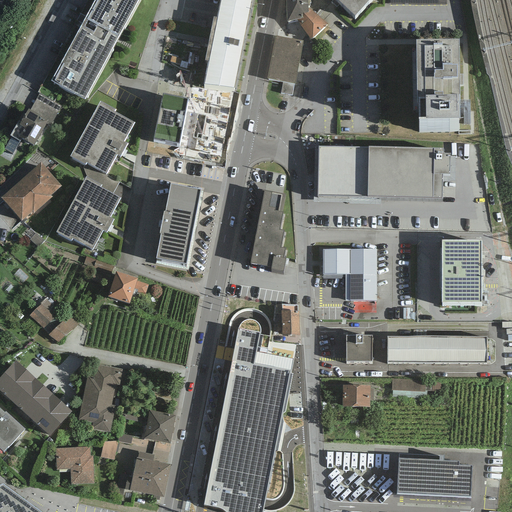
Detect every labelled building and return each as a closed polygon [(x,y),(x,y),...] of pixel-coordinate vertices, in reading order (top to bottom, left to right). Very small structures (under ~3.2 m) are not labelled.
[(139,0),(88,0),(78,19),(85,23),(119,40),(139,0)] [(252,0),(222,0),(204,88),(234,94),(252,0)] [(309,8),(308,0),(286,0),(288,21),(297,19),(301,25),(311,40),(327,24),(309,8)] [(337,0),(355,16),(369,0),(337,0)] [(86,104),(119,40),(85,23),(78,19),(38,93),(55,101),(60,90),(86,104)] [(303,43),(276,38),(268,80),(295,86),(303,43)] [(459,39),(416,40),(418,131),(460,131),(459,39)] [(61,107),(39,95),(29,113),(48,123),(47,125),(50,126),(61,107)] [(194,110),(159,103),(151,139),(186,146),(194,110)] [(117,114),(100,105),(69,161),(105,180),(117,158),(120,160),(127,148),(124,146),(135,126),(115,116),(117,114)] [(29,113),(28,112),(19,128),(24,131),(19,141),(34,149),(47,125),(48,123),(29,113)] [(445,149),(318,146),(318,195),(442,198),(442,174),(450,175),(450,153),(444,153),(445,149)] [(41,165),(1,200),(21,224),(32,214),(34,216),(53,199),(52,197),(61,188),(41,165)] [(103,188),(87,180),(56,236),(71,245),(73,243),(93,253),(103,234),(107,236),(113,223),(111,221),(121,202),(102,191),(103,188)] [(200,194),(170,189),(156,263),(186,269),(200,194)] [(282,198),(264,195),(251,266),(272,270),(271,274),(283,276),(285,263),(283,262),(285,253),(281,252),(284,234),(280,234),(283,216),(278,215),(282,198)] [(486,307),(485,245),(446,245),(447,308),(486,307)] [(377,251),(323,251),(322,277),(345,277),(345,301),(377,302),(377,251)] [(130,306),(137,281),(116,275),(109,300),(130,306)] [(42,305),(29,317),(49,336),(48,337),(58,344),(79,325),(68,317),(66,318),(46,299),(40,304),(42,305)] [(299,314),(281,314),(281,338),(300,338),(299,314)] [(259,334),(240,329),(225,389),(201,504),(230,511),(262,511),(290,381),(295,353),(259,334)] [(372,335),(346,335),(346,361),(372,361),(372,335)] [(487,337),(387,336),(387,363),(487,364),(487,337)] [(0,394),(12,406),(35,381),(15,364),(0,380),(0,394)] [(123,372),(93,365),(90,378),(88,377),(79,421),(93,424),(92,430),(110,434),(115,409),(112,408),(116,387),(120,388),(123,372)] [(425,380),(393,378),(392,390),(425,391),(425,380)] [(52,397),(35,381),(12,406),(30,422),(52,397)] [(432,382),(432,391),(441,391),(441,382),(432,382)] [(371,386),(343,385),(342,406),(370,407),(370,401),(371,388),(371,386)] [(72,415),(52,397),(30,422),(50,439),(72,415)] [(0,452),(3,455),(9,449),(9,450),(25,432),(6,415),(4,416),(0,412),(0,452)] [(144,441),(170,446),(175,418),(149,413),(144,441)] [(102,461),(116,462),(118,444),(104,442),(102,461)] [(90,448),(56,450),(57,471),(70,470),(71,485),(94,484),(93,458),(90,458),(90,448)] [(459,461),(398,458),(397,493),(471,496),(472,466),(459,465),(459,461)] [(163,499),(170,467),(137,460),(130,492),(163,499)] [(36,511),(3,488),(0,489),(0,511),(36,511)]
